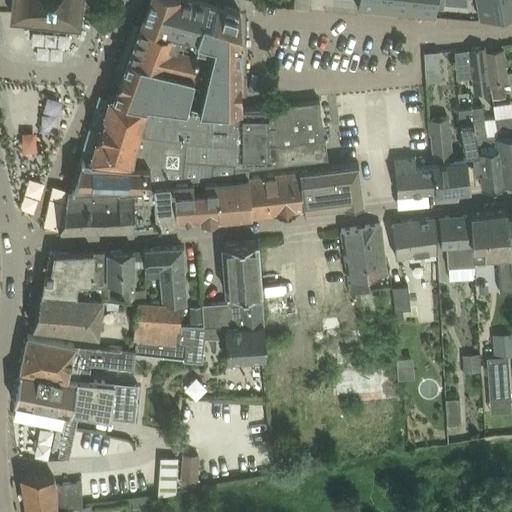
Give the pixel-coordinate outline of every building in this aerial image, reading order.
[(11,11),(27,13),(77,19),(77,18),(79,0),(12,0),(11,9),(11,11)] [(142,19),(141,18),(140,21),(205,35),(214,9),(212,8),(214,4),(211,1),(207,0),(148,0),(147,2),(148,2),(142,19)] [(384,9),(384,0),(358,0),(358,7),(384,9)] [(384,0),(384,9),(409,12),(410,0),(384,0)] [(436,6),(436,0),(410,0),(409,12),(435,15),(436,6)] [(511,11),(511,0),(476,0),(480,18),(511,11)] [(140,21),(128,53),(192,69),(185,103),(242,106),(241,8),(211,1),(214,4),(212,8),(214,9),(205,35),(140,21)] [(468,47),(468,48),(472,74),(472,76),(489,73),(486,49),(485,44),(468,47)] [(506,70),(503,47),(486,49),(489,73),(490,80),(506,78),(507,78),(506,70)] [(438,77),(437,48),(423,49),(424,77),(438,77)] [(146,97),(185,103),(192,69),(128,53),(123,66),(117,82),(113,93),(109,92),(109,94),(145,100),(146,97)] [(506,95),(504,80),(491,82),(493,97),(506,95)] [(35,89),(33,104),(45,106),(47,92),(35,89)] [(323,135),(322,118),(319,98),(242,106),(185,103),(146,97),(145,100),(109,94),(90,156),(132,159),(131,161),(147,159),(147,182),(154,181),(154,182),(172,180),(217,177),(248,174),(250,174),(249,173),(249,165),(327,154),(325,135),(323,135)] [(504,182),(497,133),(487,134),(484,115),(482,104),(471,105),(473,116),(473,117),(478,150),(480,168),(479,168),(481,185),(504,182)] [(459,107),(465,151),(471,151),(473,169),(479,168),(480,168),(478,150),(473,117),(473,116),(471,105),(459,107)] [(47,126),(48,112),(33,110),(32,125),(47,126)] [(511,112),(495,115),(498,133),(497,133),(504,182),(505,182),(505,181),(511,180),(511,112)] [(449,114),(427,117),(431,153),(432,152),(432,161),(432,163),(433,165),(435,188),(435,191),(470,186),(466,154),(453,156),(449,114)] [(23,128),(22,147),(46,147),(46,129),(23,128)] [(394,156),(395,171),(397,191),(435,188),(433,165),(432,163),(415,165),(414,154),(394,156)] [(132,159),(90,156),(90,157),(81,155),(72,186),(141,182),(147,182),(147,159),(131,161),(132,159)] [(363,201),(358,160),(301,167),(305,207),(344,202),(344,203),(349,203),(348,198),(358,197),(359,201),(363,201)] [(305,207),(301,167),(249,173),(250,174),(248,174),(251,213),(305,208),(305,207)] [(251,213),(248,174),(217,177),(217,217),(251,213)] [(172,180),(174,221),(217,217),(217,177),(172,180)] [(154,181),(147,182),(141,182),(144,224),(174,221),(172,180),(154,182),(154,181)] [(144,224),(141,182),(72,186),(68,186),(59,227),(134,225),(144,224)] [(511,280),(511,272),(511,262),(507,208),(471,212),(472,243),(475,243),(476,259),(498,258),(500,288),(511,287),(511,280)] [(471,212),(439,214),(441,246),(447,245),(447,264),(474,263),(474,259),(476,259),(475,243),(472,243),(471,212)] [(435,215),(391,220),(396,255),(400,255),(400,257),(406,257),(405,254),(405,253),(439,250),(435,215)] [(361,224),(367,274),(377,273),(387,272),(380,222),(361,224)] [(350,292),(359,290),(369,289),(368,281),(367,274),(361,224),(341,227),(350,292)] [(257,238),(223,241),(226,291),(227,291),(227,292),(230,292),(230,300),(202,301),(203,323),(210,323),(222,324),(233,324),(231,302),(255,300),(254,290),(262,289),(257,238)] [(160,274),(162,300),(162,301),(180,302),(180,307),(181,307),(186,307),(182,245),(144,247),(145,255),(144,255),(145,275),(160,274)] [(145,255),(144,247),(107,249),(108,281),(122,280),(122,299),(137,300),(137,299),(146,300),(146,298),(145,288),(135,288),(134,255),(144,255),(145,255)] [(54,251),(52,252),(47,287),(106,294),(107,281),(108,281),(107,249),(54,251)] [(367,274),(368,281),(378,280),(377,273),(367,274)] [(392,285),(396,317),(404,317),(403,308),(411,307),(408,283),(392,285)] [(211,336),(225,337),(227,359),(266,357),(262,289),(254,290),(255,300),(231,302),(233,324),(222,324),(210,323),(211,336)] [(39,291),(32,323),(66,328),(74,294),(39,291)] [(98,333),(103,296),(74,294),(66,328),(98,333)] [(132,338),(135,338),(135,335),(175,339),(176,326),(180,326),(180,322),(181,322),(181,307),(180,307),(180,302),(162,301),(162,300),(146,298),(146,300),(137,299),(137,300),(132,338)] [(202,320),(201,304),(190,305),(191,321),(202,320)] [(185,340),(206,342),(207,336),(211,336),(210,323),(203,323),(187,322),(181,322),(180,322),(180,326),(176,326),(175,339),(185,340)] [(66,377),(76,379),(77,375),(79,364),(89,366),(90,363),(133,367),(135,351),(184,356),(185,340),(175,339),(135,335),(135,338),(136,338),(134,349),(85,344),(85,348),(74,346),(75,341),(47,336),(29,333),(27,332),(20,367),(67,376),(66,377)] [(511,335),(492,336),(493,354),(508,353),(511,352),(511,335)] [(206,342),(185,340),(184,356),(184,359),(204,361),(206,342)] [(480,369),(480,358),(479,352),(462,353),(463,359),(463,369),(480,369)] [(510,393),(508,353),(493,354),(486,354),(487,363),(487,371),(489,394),(510,393)] [(20,367),(13,399),(79,413),(80,409),(110,415),(134,418),(138,381),(113,379),(113,386),(76,379),(66,377),(67,376),(20,367)] [(459,395),(446,396),(447,422),(460,421),(459,395)] [(183,451),(181,478),(198,479),(199,452),(183,451)] [(176,490),(176,489),(178,455),(160,454),(158,493),(176,490)] [(51,473),(21,473),(27,511),(82,502),(81,477),(52,482),(51,473)] [(27,511),(93,511),(92,502),(82,503),(82,502),(27,511)]
